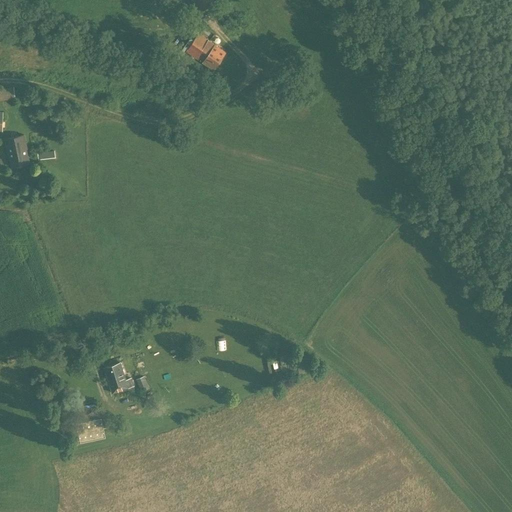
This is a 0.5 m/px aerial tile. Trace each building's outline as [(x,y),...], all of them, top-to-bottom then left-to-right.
[(222,1),(220,0),(192,0),(202,12),(215,1),(218,5),(222,1)] [(225,52),(199,34),(187,51),(213,70),(225,52)] [(7,89),(7,91),(0,91),(0,101),(15,99),(13,88),(7,89)] [(24,135),(5,139),(8,153),(9,153),(12,167),(29,163),(26,150),(27,149),(24,135)] [(55,157),(54,150),(37,152),(38,159),(55,157)] [(290,360),(292,374),(310,371),(308,357),(290,360)] [(131,378),(126,380),(120,362),(104,368),(112,393),(133,386),(131,378)] [(136,379),(141,391),(149,388),(144,375),(136,379)] [(97,418),(75,424),(82,446),(103,439),(97,418)]
